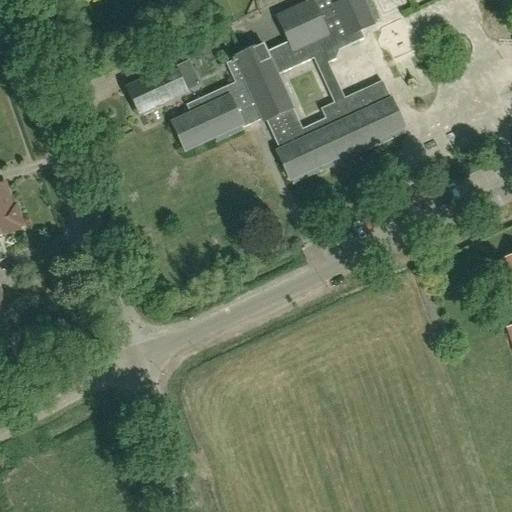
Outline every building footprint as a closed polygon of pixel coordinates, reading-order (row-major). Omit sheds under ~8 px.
[(234,84),(186,105),(190,114),(171,123),(184,152),(242,126),(242,127),(261,119),(262,122),(266,120),(279,149),(275,151),(289,181),(404,129),(382,82),(367,89),(372,98),(302,130),(277,76),(322,56),(326,65),(334,61),(337,55),(331,44),(346,37),(350,46),(364,39),(360,31),(373,25),(361,0),(304,0),(306,3),(276,17),(287,42),(266,52),(262,44),(228,59),(230,62),(225,64),(234,84)] [(188,60),(173,67),(168,56),(144,67),(143,67),(148,79),(130,88),(126,89),(138,116),(171,100),(170,99),(185,92),(200,86),(188,60)] [(0,209),(15,205),(10,206),(3,183),(0,184),(0,209)] [(21,225),(15,205),(0,209),(0,235),(18,230),(17,226),(21,225)] [(500,283),(510,280),(511,284),(511,258),(504,261),(504,262),(494,266),(500,283)]
